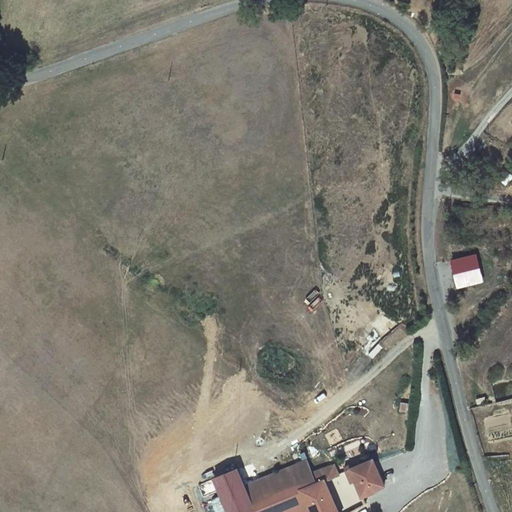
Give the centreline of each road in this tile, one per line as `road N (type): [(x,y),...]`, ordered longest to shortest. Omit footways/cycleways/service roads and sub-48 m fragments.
road 1 (tertiary): [(492,511),(428,265),(431,70),(404,25),(346,0)]
road 2 (tertiary): [(258,0),(0,87)]
road 3 (unknown): [(440,325),(427,374),(419,483)]
